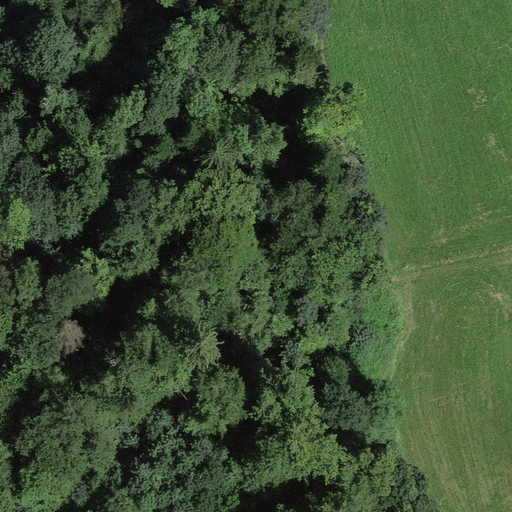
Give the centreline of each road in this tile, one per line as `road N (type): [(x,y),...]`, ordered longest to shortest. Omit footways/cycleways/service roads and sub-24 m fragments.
road 1 (track): [(256,0),(290,194),(300,363),(321,511)]
road 2 (track): [(511,249),(295,272)]
